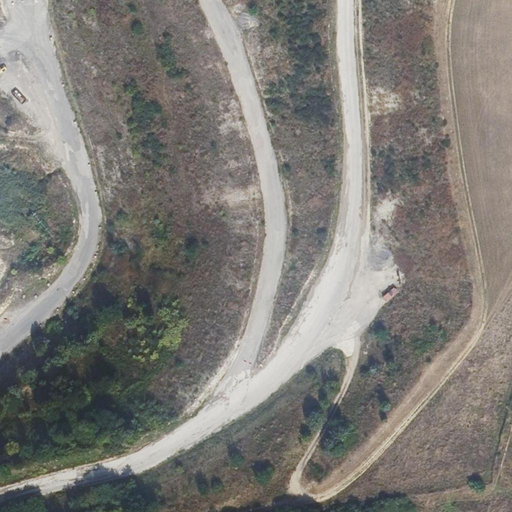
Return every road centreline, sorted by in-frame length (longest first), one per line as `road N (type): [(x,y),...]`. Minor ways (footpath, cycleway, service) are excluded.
road 1 (track): [(0,495),(155,453),(201,428),(287,369),(344,301),(364,219),(349,0)]
road 2 (track): [(237,511),(275,485),(328,494),(346,481),(511,299)]
road 3 (track): [(287,369),(327,339),(349,340),(353,349),(291,483)]
